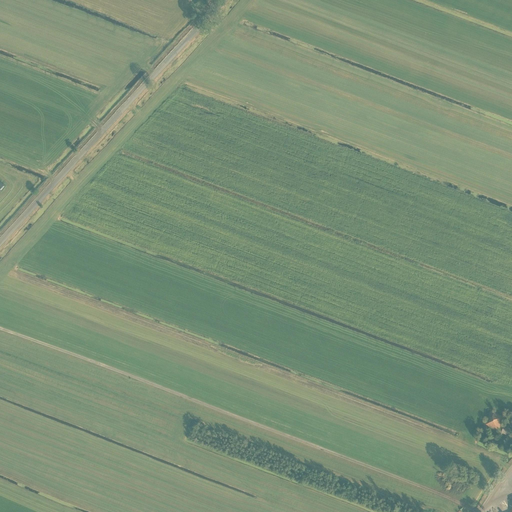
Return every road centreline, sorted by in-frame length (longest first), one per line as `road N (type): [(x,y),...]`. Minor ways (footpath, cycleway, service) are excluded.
road 1 (track): [(479,511),(0,328)]
road 2 (tertiary): [(0,239),(221,0)]
